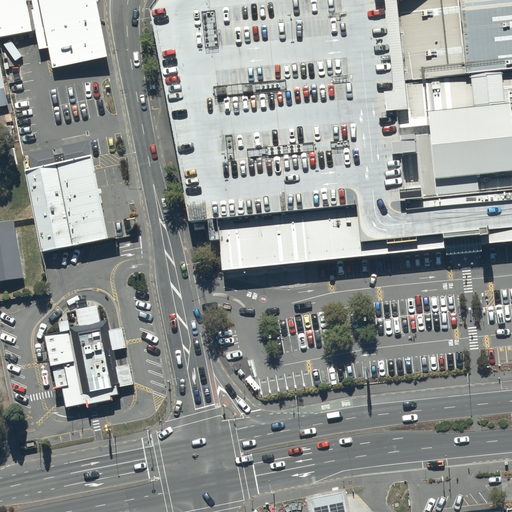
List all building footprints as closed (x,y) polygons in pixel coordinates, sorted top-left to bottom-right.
[(93,0),(0,0),(0,104),(7,104),(0,66),(0,33),(44,25),(52,65),(105,55),(93,0)] [(511,0),(154,0),(149,8),(192,224),(218,222),(222,266),(464,243),(511,238),(511,0)] [(109,240),(91,151),(23,164),(41,253),(109,240)] [(9,213),(0,214),(0,271),(19,268),(9,213)] [(62,332),(48,334),(56,384),(63,383),(64,391),(66,406),(93,401),(111,398),(110,392),(117,391),(116,384),(125,383),(131,381),(128,364),(122,365),(117,366),(113,348),(119,347),(125,346),(122,325),(115,326),(110,327),(108,317),(100,318),(97,301),(74,305),(74,308),(66,310),(68,319),(60,320),(62,332)] [(350,511),(346,488),(306,496),(309,511),(350,511)]
